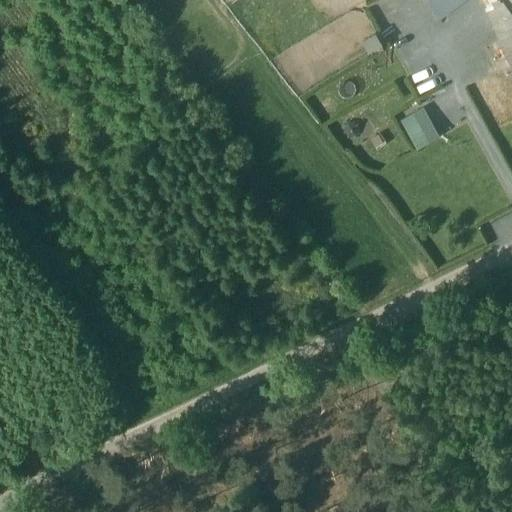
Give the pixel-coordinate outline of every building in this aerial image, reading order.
[(428,0),(440,14),(459,0),(428,0)] [(511,0),(502,0),(503,1),(511,12),(511,0)] [(511,12),(503,1),(487,9),(500,36),(511,31),(511,12)] [(511,31),(500,36),(511,64),(511,31)] [(511,83),(486,95),(495,115),(511,108),(511,83)] [(418,146),(442,134),(425,103),(402,116),(418,146)]
